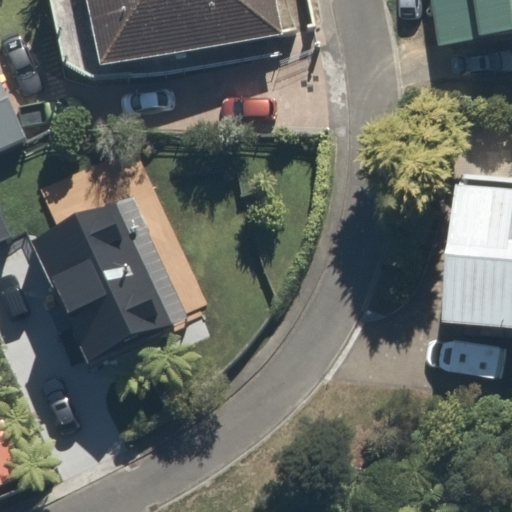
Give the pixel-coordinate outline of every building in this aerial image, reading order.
[(43,0),(60,74),(92,96),(284,53),(272,0),(43,0)] [(511,37),(511,0),(435,0),(443,49),(511,37)] [(0,88),(0,152),(22,144),(0,88)] [(511,173),(463,171),(457,332),(511,334),(511,173)] [(158,195),(72,234),(120,339),(206,300),(158,195)] [(120,339),(72,234),(25,256),(79,375),(126,353),(120,339)] [(0,448),(0,485),(14,480),(0,448)]
